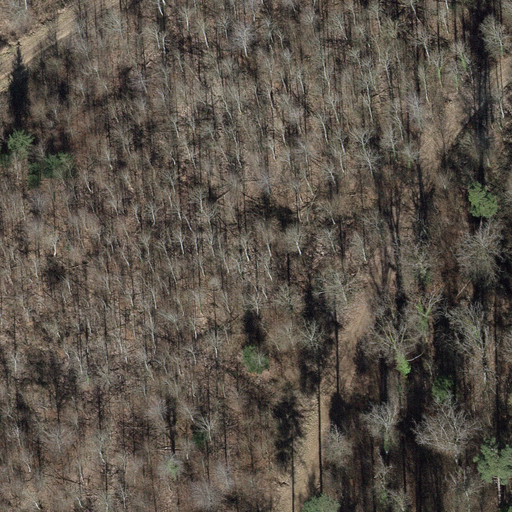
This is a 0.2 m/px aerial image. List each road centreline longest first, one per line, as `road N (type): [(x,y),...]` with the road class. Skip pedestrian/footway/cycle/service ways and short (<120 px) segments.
road 1 (track): [(296,511),(352,343),(438,147),(511,70)]
road 2 (track): [(101,0),(0,66)]
